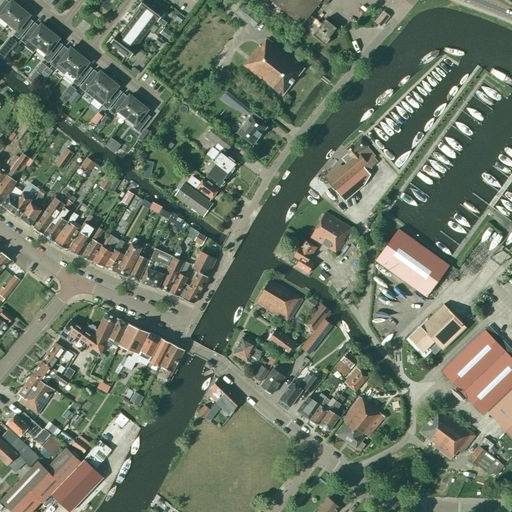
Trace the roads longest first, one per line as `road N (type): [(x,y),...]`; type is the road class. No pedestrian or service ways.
road 1 (residential): [(345,472),(407,438),(413,414),(408,388),(359,319),(370,247),(352,214)]
road 2 (residential): [(237,237),(290,143),(411,0)]
road 3 (unclassified): [(318,452),(221,364),(187,346),(181,327)]
